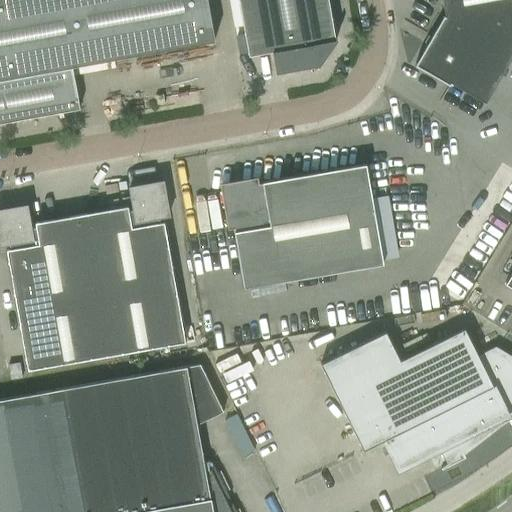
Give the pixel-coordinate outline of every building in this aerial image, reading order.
[(72,67),(215,41),(207,0),(0,0),(0,123),(80,109),(72,67)] [(319,65),(336,40),(336,36),(335,37),(328,0),(238,0),(249,56),(273,51),(276,72),(319,65)] [(511,0),(442,0),(443,5),(445,17),(444,16),(415,66),(450,86),(451,84),(486,104),(511,58),(511,0)] [(244,288),(383,264),(366,165),(227,188),(244,288)] [(128,207),(82,215),(107,356),(186,343),(164,222),(160,223),(159,217),(169,215),(169,214),(168,214),(163,183),(164,183),(164,182),(130,188),(130,189),(131,189),(134,210),(129,211),(128,207)] [(28,370),(107,356),(82,215),(35,223),(36,227),(30,228),(27,207),(28,207),(28,206),(0,210),(0,244),(9,243),(11,249),(7,250),(28,370)] [(386,332),(320,364),(356,438),(363,452),(382,443),(388,456),(391,454),(399,470),(433,453),(442,470),(458,461),(457,458),(511,415),(511,358),(496,349),(479,357),(464,328),(400,360),(386,332)] [(0,511),(236,511),(214,466),(206,470),(198,425),(224,412),(201,364),(0,399),(0,511)]
